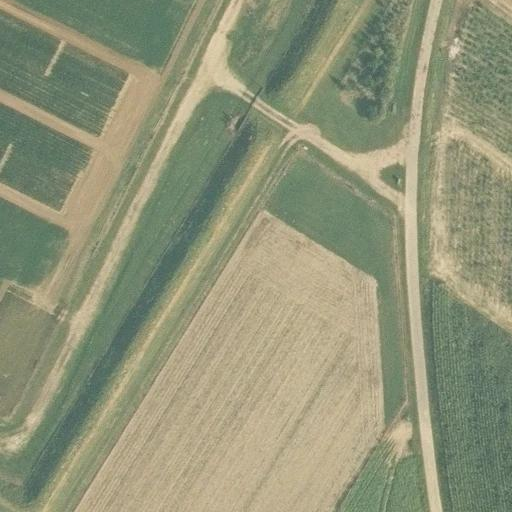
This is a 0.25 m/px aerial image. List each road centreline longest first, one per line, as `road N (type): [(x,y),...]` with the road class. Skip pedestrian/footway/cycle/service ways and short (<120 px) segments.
road 1 (unclassified): [(438,0),(402,206),(437,511)]
road 2 (track): [(59,511),(287,126)]
road 3 (track): [(402,206),(211,73)]
